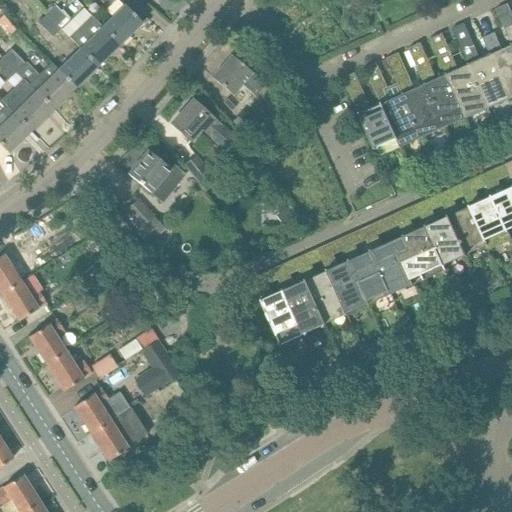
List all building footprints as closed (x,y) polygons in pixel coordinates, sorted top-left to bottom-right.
[(58,29),(68,20),(54,6),(45,16),(58,29)] [(100,30),(117,47),(142,23),(125,6),(100,30)] [(0,18),(0,22),(10,34),(17,29),(5,14),(0,18)] [(45,16),(36,24),(49,38),(58,29),(45,16)] [(464,24),(453,28),(490,108),(511,98),(484,38),(482,38),(490,55),(480,60),(464,24)] [(442,33),(430,39),(446,75),(467,118),(490,108),(453,28),(452,29),(468,65),(458,69),(442,33)] [(484,38),(511,98),(511,97),(511,41),(506,28),(504,28),(511,45),(502,50),(495,33),(484,38)] [(100,30),(79,50),(96,68),(117,47),(100,30)] [(420,43),(408,49),(424,85),(445,128),(467,118),(446,75),(436,79),(420,43)] [(2,58),(16,71),(24,63),(11,49),(2,58)] [(79,50),(57,71),(74,88),(96,68),(79,50)] [(398,53),(386,59),(397,84),(402,95),(424,138),(445,128),(424,85),(415,89),(398,53)] [(242,86),(254,97),(264,85),(251,74),(251,73),(231,55),(211,78),(233,96),(242,86)] [(2,58),(0,59),(0,72),(7,80),(16,71),(2,58)] [(401,148),(424,138),(402,95),(397,84),(388,88),(377,63),(364,68),(381,104),(396,138),(401,148)] [(36,92),(53,110),(74,88),(57,71),(50,64),(29,85),(36,92)] [(396,138),(381,104),(371,109),(355,73),(343,78),(379,158),(401,148),(396,138)] [(31,131),(53,110),(36,92),(15,113),(31,131)] [(223,150),(234,138),(192,100),(170,124),(191,142),(201,130),(223,150)] [(254,141),(263,130),(241,112),(232,122),(254,141)] [(0,145),(8,153),(31,131),(15,113),(0,127),(0,145)] [(142,156),(127,175),(150,193),(163,203),(174,189),(183,179),(185,175),(172,165),(169,168),(147,150),(142,156)] [(184,166),(204,191),(216,182),(196,157),(184,166)] [(511,179),(508,170),(505,171),(511,185),(511,187),(503,192),(496,175),(484,180),(491,197),(508,230),(511,228),(511,179)] [(511,240),(511,238),(508,230),(491,197),(481,202),(474,185),(463,189),(486,240),(491,250),(511,240)] [(463,189),(462,190),(469,207),(460,212),(452,195),(440,200),(447,217),(465,250),(486,240),(463,189)] [(147,245),(164,229),(137,199),(125,210),(142,227),(136,233),(147,245)] [(467,255),(465,250),(447,217),(438,221),(430,205),(418,210),(425,227),(444,265),(467,255)] [(296,218),(288,207),(276,217),(284,227),(296,218)] [(444,265),(425,227),(416,231),(408,214),(396,220),(403,236),(425,280),(447,271),(444,265)] [(375,229),(365,234),(393,295),(425,280),(403,236),(393,241),(393,240),(392,240),(393,242),(383,246),(375,229)] [(349,261),(370,305),(393,295),(365,234),(363,235),(371,252),(361,256),(353,239),(341,245),(349,261)] [(319,254),(327,271),(348,315),(370,305),(349,261),(339,266),(331,249),(319,254)] [(0,257),(0,293),(1,296),(29,277),(22,267),(19,262),(11,250),(0,257)] [(305,281),(326,325),(348,315),(327,271),(317,276),(310,259),(297,264),(305,281)] [(276,274),(283,291),(301,325),(305,335),(326,325),(305,281),(295,286),(288,269),(276,274)] [(46,303),(29,277),(1,296),(18,322),(35,311),(38,309),(46,303)] [(301,325),(283,291),(273,295),(266,279),(254,284),(281,345),(305,335),(301,325)] [(86,292),(70,303),(77,313),(93,302),(86,292)] [(28,338),(46,365),(65,352),(55,337),(64,332),(56,320),(48,325),(45,327),(28,338)] [(151,329),(135,339),(142,349),(143,351),(158,342),(157,339),(151,329)] [(163,386),(180,375),(158,342),(143,351),(142,352),(163,386)] [(65,352),(46,365),(63,391),(80,381),(82,379),(91,373),(83,362),(75,367),(65,352)] [(91,368),(98,379),(116,367),(109,356),(91,368)] [(108,400),(101,389),(93,395),(90,396),(73,407),(91,435),(129,409),(119,393),(108,400)] [(188,421),(179,407),(159,421),(168,435),(188,421)] [(130,408),(129,409),(91,435),(108,461),(148,435),(130,408)] [(0,440),(0,466),(12,459),(0,440)] [(1,489),(0,489),(0,504),(1,506),(2,507),(0,508),(2,511),(25,511),(40,503),(22,475),(5,486),(1,489)] [(45,511),(40,503),(25,511),(45,511)]
